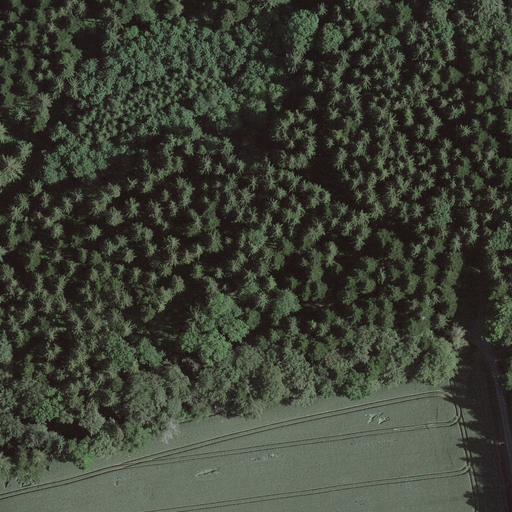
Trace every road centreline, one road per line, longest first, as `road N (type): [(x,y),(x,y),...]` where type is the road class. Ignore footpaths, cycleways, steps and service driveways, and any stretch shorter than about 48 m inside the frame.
road 1 (track): [(458,0),(487,315),(472,328),(406,334),(297,300),(0,267)]
road 2 (track): [(298,0),(398,154),(416,239),(472,328)]
road 3 (unclassified): [(511,464),(487,315)]
